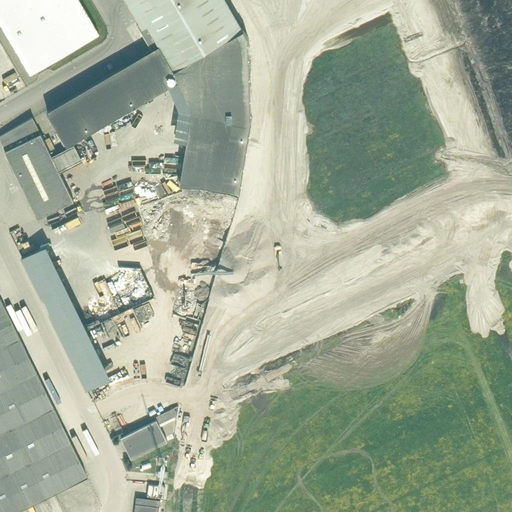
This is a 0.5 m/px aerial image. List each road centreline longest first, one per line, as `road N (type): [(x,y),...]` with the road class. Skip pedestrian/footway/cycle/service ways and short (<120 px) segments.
road 1 (unclassified): [(511,226),(88,415)]
road 2 (unknown): [(19,206),(48,244),(92,254),(110,183),(171,144),(173,98),(159,56),(139,33),(117,25)]
road 3 (unclassified): [(88,415),(0,232)]
road 4 (unclassified): [(0,112),(124,38),(101,0)]
